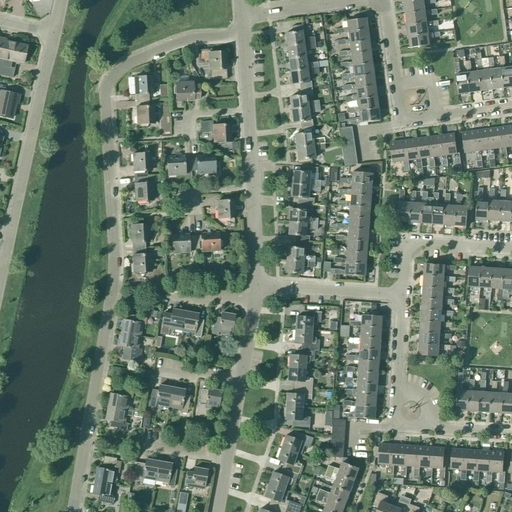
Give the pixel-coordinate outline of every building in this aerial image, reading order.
[(424,0),(404,3),(405,14),(425,12),(424,5),(424,0)] [(425,12),(405,14),(407,26),(427,23),(426,16),(425,12)] [(347,33),(367,30),(366,19),(346,21),(347,28),(335,30),(336,35),(347,33)] [(427,23),(407,26),(408,37),(428,34),(427,28),(427,23)] [(286,47),(315,43),(314,38),(303,39),(302,32),(304,32),(303,25),(291,27),(292,33),(285,34),(286,47)] [(349,44),(369,42),(367,30),(347,33),(348,40),(337,41),(337,46),(349,44)] [(428,34),(408,37),(410,48),(430,46),(429,39),(440,37),(440,32),(428,34)] [(24,64),(28,46),(8,42),(7,40),(0,38),(0,75),(12,78),(15,69),(10,68),(12,61),(24,64)] [(350,55),(370,53),(369,42),(349,44),(350,51),(338,52),(339,57),(350,56),(350,55)] [(288,59),(305,57),(304,50),(315,49),(315,43),(286,47),(288,59)] [(480,47),(475,48),(477,61),(478,72),(481,92),(492,90),(490,70),(483,71),(482,60),(480,47)] [(210,81),(227,80),(225,52),(208,53),(210,81)] [(352,67),(372,64),(370,53),(350,55),(350,56),(351,62),(340,64),(340,69),(352,67)] [(290,72),(318,68),(317,63),(306,64),(305,57),(288,59),(290,72)] [(493,58),(488,59),(490,70),(492,90),(504,89),(501,69),(494,70),(493,58)] [(459,63),(454,64),(456,75),(455,75),(458,95),(470,93),(467,73),(467,74),(460,74),(459,63)] [(353,78),(373,75),(372,64),(352,67),(353,74),(341,75),(342,80),(353,78)] [(511,67),(501,69),(504,89),(511,87),(511,67)] [(300,90),(312,88),(311,82),(309,82),(308,75),(319,74),(318,68),(290,72),(292,85),(299,84),(300,90)] [(478,72),(467,73),(470,93),(481,92),(478,72)] [(355,89),(375,87),(373,75),(353,78),(354,85),(343,86),(343,91),(355,90),(355,89)] [(136,101),(149,101),(149,95),(152,94),(151,77),(134,78),(135,95),(136,95),(136,101)] [(193,86),(193,83),(175,84),(176,101),(200,99),(199,86),(193,86)] [(356,101),(376,98),(375,87),(355,89),(355,90),(356,96),(344,98),(345,103),(356,101)] [(291,110),(319,107),(318,101),(307,102),(306,96),(312,95),(312,88),(300,90),(300,96),(289,97),(291,110)] [(1,92),(0,92),(0,115),(12,118),(15,104),(18,104),(20,95),(1,91),(1,92)] [(358,112),(378,109),(376,98),(356,101),(357,107),(346,109),(347,114),(358,112)] [(149,101),(136,101),(136,107),(137,125),(154,124),(153,106),(149,107),(149,101)] [(171,106),(160,106),(161,132),(172,132),(171,106)] [(301,128),(313,127),(312,120),(310,120),(309,114),(320,112),(319,107),(291,110),(293,123),(300,122),(301,128)] [(358,112),(359,119),(347,120),(348,125),(379,121),(378,109),(358,112)] [(213,126),(213,121),(200,121),(201,133),(213,132),(213,143),(231,142),(230,125),(213,126)] [(503,148),(506,148),(511,146),(511,126),(501,128),(503,148)] [(296,148),(324,144),(323,139),(312,140),(311,133),(314,133),(313,127),(301,128),(302,134),(294,135),(296,148)] [(507,158),(506,148),(503,148),(501,128),(488,130),(491,150),(493,149),(501,148),(502,158),(507,158)] [(495,159),(493,149),(491,150),(488,130),(475,132),(478,152),(481,151),(488,150),(489,160),(495,159)] [(482,161),(481,151),(478,152),(475,132),(462,134),(465,153),(475,152),(477,162),(482,161)] [(444,156),(447,156),(454,155),(456,165),(461,164),(459,154),(457,154),(454,135),(441,136),(444,156)] [(448,166),(447,156),(444,156),(441,136),(429,138),(431,158),(434,158),(441,157),(443,167),(448,166)] [(435,168),(434,158),(431,158),(429,138),(416,140),(419,160),(421,159),(429,158),(430,168),(435,168)] [(423,169),(421,159),(419,160),(416,140),(403,142),(406,161),(408,161),(416,160),(417,170),(423,169)] [(410,171),(408,161),(406,161),(403,142),(390,143),(393,163),(403,162),(405,172),(410,171)] [(324,144),(296,148),(298,161),(315,159),(314,151),(325,150),(324,144)] [(134,178),(147,178),(147,172),(150,171),(149,154),(132,155),(133,172),(134,172),(134,178)] [(191,158),(191,171),(197,171),(197,175),(215,174),(214,156),(196,157),(196,158),(191,158)] [(191,171),(191,158),(184,159),(184,158),(167,159),(168,176),(185,175),(185,172),(191,171)] [(356,158),(343,160),(344,166),(357,165),(356,158)] [(291,184),(320,187),(320,181),(309,180),(310,173),(317,174),(317,168),(303,167),(302,172),(292,172),(291,184)] [(351,184),(371,186),(372,174),(352,172),(351,179),(340,179),(339,183),(340,184),(340,187),(346,187),(347,184),(351,184)] [(147,178),(134,178),(135,184),(134,184),(135,202),(152,201),(151,183),(148,183),(147,178)] [(319,192),(320,187),(291,184),(290,197),(298,198),(297,204),(309,205),(310,198),(308,198),(308,191),(319,192)] [(370,197),(371,186),(351,184),(350,191),(339,190),(338,195),(350,196),(350,195),(370,197)] [(489,201),(482,200),(483,189),(478,189),(477,200),(476,220),(487,221),(489,201)] [(500,202),(494,201),(494,190),(490,189),(489,201),(487,221),(499,222),(500,202)] [(511,203),(505,202),(506,191),(501,190),(500,202),(499,222),(510,223),(511,203)] [(410,203),(404,203),(405,191),(400,191),(399,202),(397,222),(409,223),(410,203)] [(422,204),(415,204),(416,192),(411,192),(410,203),(409,223),(420,224),(422,204)] [(432,225),(433,205),(427,204),(427,193),(423,193),(422,204),(420,224),(432,225)] [(445,206),(444,206),(438,205),(439,194),(434,193),(433,205),(432,225),(443,226),(445,206)] [(456,207),(449,206),(450,195),(445,194),(444,206),(445,206),(443,226),(454,226),(456,207)] [(369,208),(370,197),(350,195),(350,196),(349,202),(338,201),(338,206),(349,207),(369,208)] [(456,207),(454,226),(466,227),(468,207),(461,207),(461,195),(457,195),(456,207)] [(218,219),(235,218),(234,201),(217,202),(218,219)] [(309,211),(309,205),(297,204),(297,210),(290,209),(289,222),(317,225),(318,219),(306,218),(307,211),(309,211)] [(368,220),(369,208),(349,207),(349,214),(337,213),(337,217),(348,218),(368,220)] [(367,231),(368,220),(348,218),(348,225),(336,224),(336,229),(347,230),(367,231)] [(317,230),(317,225),(289,222),(288,235),(295,236),(295,242),(309,243),(309,236),(305,236),(305,229),(317,230)] [(132,249),(145,249),(145,243),(148,243),(147,225),(130,226),(131,243),(132,243),(132,249)] [(367,242),(367,231),(347,230),(347,236),(335,235),(335,240),(347,241),(367,242)] [(195,236),(196,249),(201,249),(202,253),(219,252),(218,235),(201,236),(195,236)] [(196,249),(195,236),(189,237),(189,236),(171,237),(172,254),(190,253),(189,250),(196,249)] [(366,254),(367,242),(347,241),(346,248),(335,247),(334,252),(346,252),(366,254)] [(308,249),(309,243),(295,242),(294,248),(287,247),(286,260),(314,263),(321,263),(321,258),(315,258),(315,257),(303,256),(304,249),(308,249)] [(145,249),(132,249),(133,255),(132,255),(133,273),(150,272),(149,255),(146,255),(145,249)] [(365,265),(366,254),(346,252),(345,259),(334,258),(333,263),(345,264),(365,265)] [(314,268),(314,263),(286,260),(285,273),(302,275),(303,267),(314,268)] [(345,264),(344,270),(330,269),(330,263),(324,263),(323,272),(329,273),(329,274),(364,277),(365,265),(345,264)] [(444,277),(444,271),(456,271),(456,267),(445,266),(425,264),(424,276),(444,277)] [(480,288),(481,268),(469,267),(468,287),(475,288),(474,299),(479,300),(480,288)] [(491,289),(493,269),(481,268),(480,288),(486,289),(486,300),(490,300),(491,289)] [(502,290),(504,270),(493,269),(491,289),(498,289),(497,301),(502,301),(503,290),(502,290)] [(511,270),(504,270),(502,290),(503,290),(509,290),(508,302),(511,301),(511,270)] [(455,278),(444,277),(424,276),(423,287),(443,289),(443,288),(443,282),(455,283),(455,278)] [(455,289),(443,288),(443,289),(423,287),(422,298),(442,300),(443,293),(454,294),(455,289)] [(454,301),(442,300),(422,298),(421,310),(441,311),(442,305),(453,305),(454,301)] [(182,331),(185,312),(172,310),(171,315),(164,314),(160,334),(168,336),(169,328),(182,331)] [(453,312),(441,311),(421,310),(421,321),(441,323),(441,322),(441,316),(453,317),(453,312)] [(160,319),(161,313),(152,311),(151,318),(160,319)] [(295,330),(311,331),(312,324),(316,324),(317,322),(320,323),(321,312),(304,311),(303,317),(296,317),(295,330)] [(185,312),(182,331),(194,333),(194,337),(200,338),(203,321),(197,320),(198,314),(185,312)] [(232,334),(235,315),(221,313),(221,318),(215,317),(212,335),(218,336),(219,332),(232,334)] [(121,333),(140,337),(142,324),(145,325),(147,318),(129,315),(128,321),(123,320),(121,333)] [(360,327),(380,328),(381,317),(361,315),(360,322),(349,322),(348,326),(349,326),(360,327)] [(452,323),(441,322),(441,323),(421,321),(420,333),(440,334),(440,327),(452,328),(452,323)] [(348,326),(340,326),(339,337),(348,338),(349,326),(348,326)] [(356,334),(355,338),(359,339),(359,338),(379,340),(380,328),(360,327),(360,334),(356,334)] [(311,338),(311,331),(295,330),(294,343),(301,343),(301,350),(314,351),(318,351),(319,341),(315,340),(315,338),(311,338)] [(137,349),(140,337),(121,333),(118,346),(124,347),(122,360),(139,363),(141,350),(137,349)] [(451,335),(440,334),(420,333),(419,344),(439,345),(439,339),(451,339),(451,335)] [(378,351),(379,340),(359,338),(359,339),(359,345),(347,344),(347,349),(358,350),(378,351)] [(450,346),(439,345),(419,344),(418,356),(438,357),(439,350),(450,351),(450,346)] [(314,351),(301,350),(297,349),(296,356),(289,355),(288,368),(305,370),(305,363),(310,363),(310,361),(314,361),(314,351)] [(378,363),(378,351),(358,350),(358,356),(346,356),(346,361),(358,361),(378,363)] [(377,374),(378,363),(358,361),(357,368),(346,367),(345,372),(357,373),(377,374)] [(304,376),(305,370),(288,368),(287,381),(295,382),(294,388),(312,389),(312,379),(309,379),(309,377),(304,376)] [(503,394),(496,393),(498,370),(493,370),(491,393),(492,393),(490,413),(501,414),(503,394)] [(376,385),(377,374),(357,373),(356,379),(345,378),(344,383),(356,384),(376,385)] [(469,392),(462,391),(463,380),(458,379),(457,391),(456,411),(467,412),(469,392)] [(480,392),(474,392),(474,380),(470,380),(469,392),(467,412),(479,412),(480,392)] [(492,393),(491,393),(485,393),(486,381),(481,381),(480,392),(479,412),(490,413),(492,393)] [(503,394),(501,414),(511,414),(511,394),(508,394),(508,383),(504,382),(503,394)] [(375,397),(376,385),(356,384),(356,391),(344,390),(344,395),(355,395),(375,397)] [(168,407),(172,388),(159,386),(158,391),(152,390),(149,407),(155,408),(156,404),(168,407)] [(172,388),(168,407),(181,409),(180,413),(187,414),(190,397),(184,396),(185,390),(172,388)] [(311,400),(312,389),(294,388),(294,395),(286,394),(286,407),(302,408),(303,401),(307,402),(307,400),(311,400)] [(108,407),(126,410),(129,398),(132,398),(133,392),(116,389),(115,395),(110,394),(108,407)] [(218,410),(221,391),(208,389),(207,394),(201,393),(197,416),(208,418),(210,409),(218,410)] [(374,408),(375,397),(355,395),(355,402),(343,401),(343,406),(354,407),(374,408)] [(124,423),(126,410),(108,407),(105,420),(111,421),(109,427),(127,430),(128,424),(124,423)] [(302,415),(302,408),(286,407),(285,420),(292,420),(291,427),(309,428),(310,418),(306,417),(306,415),(302,415)] [(374,420),(374,408),(354,407),(354,413),(342,412),(342,417),(354,418),(374,420)] [(285,436),(281,448),(296,454),(301,455),(304,447),(309,449),(313,439),(294,432),(292,438),(285,436)] [(391,465),(393,445),(380,445),(378,464),(389,465),(388,475),(393,476),(394,466),(391,465)] [(404,466),(405,446),(393,445),(391,465),(394,466),(401,466),(401,476),(406,476),(407,466),(404,466)] [(417,467),(418,447),(405,446),(404,466),(407,466),(414,467),(414,477),(419,477),(419,467),(417,467)] [(430,468),(431,448),(418,447),(417,467),(419,467),(427,468),(426,478),(432,478),(432,468),(430,468)] [(294,460),(296,454),(281,448),(277,461),(284,463),(281,469),(298,475),(301,465),(298,464),(298,462),(294,460)] [(430,468),(432,468),(440,469),(439,479),(444,479),(445,469),(443,468),(444,449),(431,448),(430,468)] [(464,470),(465,451),(452,450),(451,470),(461,470),(460,480),(466,481),(466,471),(464,470)] [(477,472),(478,451),(465,451),(464,470),(466,471),(474,471),(473,481),(479,482),(479,472),(477,472)] [(489,472),(491,452),(478,451),(477,472),(479,472),(487,472),(486,482),(491,482),(492,472),(489,472)] [(489,472),(492,472),(500,473),(499,483),(504,483),(505,473),(503,473),(504,453),(491,452),(489,472)] [(156,480),(159,462),(146,459),(145,465),(139,464),(136,481),(142,482),(143,478),(156,480)] [(159,462),(156,480),(168,483),(167,486),(174,487),(177,470),(171,469),(172,464),(159,462)] [(324,471),(352,481),(357,469),(339,462),(336,469),(326,465),(324,471)] [(120,466),(119,466),(114,465),(103,463),(102,469),(97,468),(94,481),(113,484),(115,472),(119,472),(120,466)] [(204,489),(207,470),(194,468),(193,473),(187,472),(184,489),(190,490),(191,487),(204,489)] [(294,485),(298,475),(281,469),(279,475),(272,473),(268,485),(284,490),(286,484),(290,485),(291,483),(294,485)] [(348,493),(352,481),(324,471),(322,476),(332,480),(330,486),(348,493)] [(111,497),(113,484),(94,481),(92,494),(97,495),(96,501),(113,504),(114,498),(111,497)] [(281,497),(284,490),(268,485),(264,497),(271,500),(269,506),(285,511),(287,511),(298,511),(301,506),(285,500),(286,498),(281,497)] [(343,505),(348,493),(330,486),(327,493),(317,489),(315,494),(343,505)] [(388,511),(391,506),(385,503),(388,497),(378,493),(373,505),(379,507),(376,511),(388,511)] [(325,511),(340,511),(343,505),(315,494),(313,500),(323,504),(321,510),(325,511)] [(406,511),(409,505),(400,501),(397,508),(391,506),(388,511),(406,511)] [(179,511),(180,511),(186,509),(182,503),(176,506),(179,511)]
